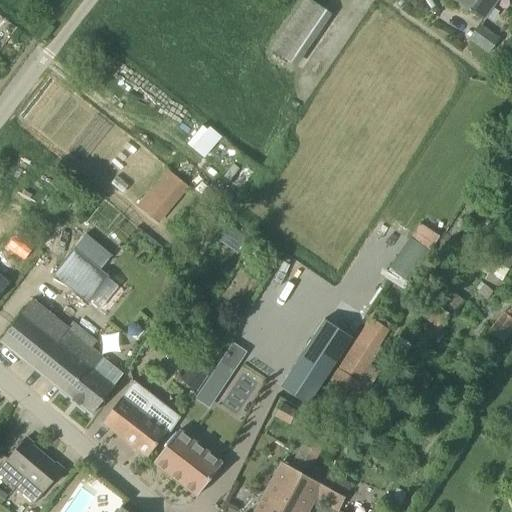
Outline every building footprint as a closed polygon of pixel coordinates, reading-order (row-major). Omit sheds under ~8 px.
[(303,0),(295,13),(318,29),(329,13),(309,0),(303,0)] [(457,0),(456,2),(482,21),(496,0),(457,0)] [(489,53),(499,39),(479,24),(468,38),(489,53)] [(204,156),(221,135),(202,121),(186,142),(204,156)] [(139,207),(160,223),(188,187),(167,170),(139,207)] [(419,224),(413,236),(432,246),(438,234),(419,224)] [(87,303),(104,282),(109,275),(100,268),(108,258),(82,237),(52,275),(87,303)] [(291,288),(272,276),(240,327),(259,339),(291,288)] [(69,328),(34,300),(0,342),(91,415),(118,381),(124,374),(92,350),(94,348),(69,328)] [(428,302),(418,316),(430,324),(440,332),(440,331),(449,318),(428,302)] [(502,313),(487,333),(502,344),(511,330),(511,320),(504,314),(502,313)] [(344,409),(369,365),(388,329),(376,321),(370,318),(345,356),(320,396),(344,409)] [(280,386),(309,405),(353,338),(324,319),(280,386)] [(184,374),(198,386),(206,375),(193,364),(184,374)] [(224,387),(210,378),(195,400),(209,409),(224,387)] [(147,458),(165,436),(169,431),(123,396),(102,423),(147,458)] [(335,427),(317,418),(295,460),(312,469),(335,427)] [(197,496),(198,495),(223,463),(177,433),(154,463),(197,496)] [(0,477),(14,489),(43,455),(25,439),(0,467),(0,477)] [(33,505),(62,471),(43,455),(14,489),(33,505)] [(304,511),(311,497),(339,511),(346,497),(313,480),(278,461),(254,511),(304,511)]
